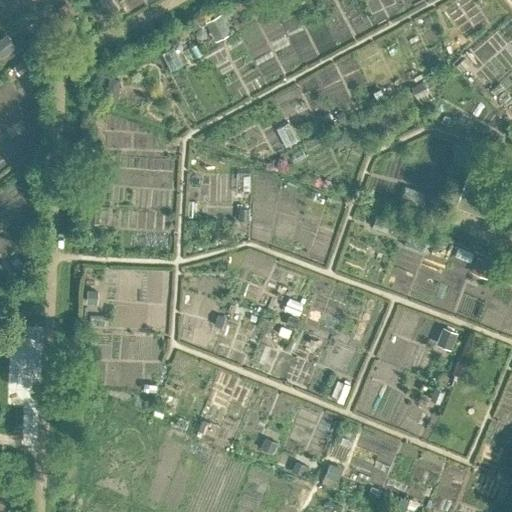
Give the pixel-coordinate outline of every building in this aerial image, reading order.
[(220,14),(206,21),(215,38),(229,31),(220,14)] [(455,65),(460,71),(469,63),(464,57),(455,65)] [(112,88),(117,84),(117,78),(108,78),(108,88),(112,88)] [(423,81),(412,86),(417,96),(428,91),(423,81)] [(8,83),(0,87),(0,136),(14,128),(8,119),(24,110),(8,83)] [(379,89),(373,92),(376,98),(382,95),(379,89)] [(332,123),(328,112),(320,116),(324,126),(332,123)] [(342,112),(335,115),(339,122),(345,119),(342,112)] [(330,142),(337,145),(348,139),(343,129),(327,136),(330,142)] [(455,204),(483,214),(498,171),(470,161),(455,204)] [(90,208),(89,222),(98,222),(98,209),(90,208)] [(248,208),(238,208),(238,219),(248,219),(248,208)] [(17,256),(11,261),(17,269),(23,264),(17,256)] [(476,256),(471,269),(487,275),(492,262),(476,256)] [(87,290),(86,301),(96,301),(97,291),(87,290)] [(288,298),(283,309),(297,315),(302,303),(288,298)] [(222,328),(225,320),(216,317),(213,325),(222,328)] [(456,332),(442,327),(436,342),(449,348),(456,332)] [(348,385),(337,380),(330,397),(341,402),(348,385)] [(443,390),(434,387),(430,398),(439,402),(443,390)] [(275,442),(265,438),(260,447),(271,452),(275,442)] [(295,460),(291,468),(303,473),(306,465),(295,460)] [(511,477),(511,475),(511,468),(504,466),(501,473),(511,477)]
